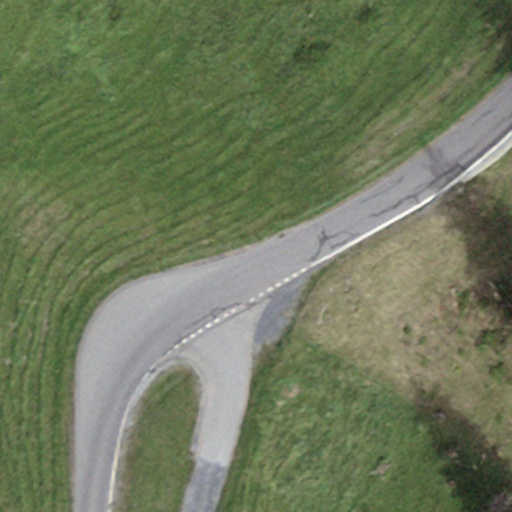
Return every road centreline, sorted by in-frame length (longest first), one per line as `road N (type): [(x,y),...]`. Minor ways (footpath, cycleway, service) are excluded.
road 1 (tertiary): [(511,99),(402,190),(201,293),(126,341),(99,401),(90,511)]
road 2 (track): [(201,293),(221,340),(225,397),(197,511)]
